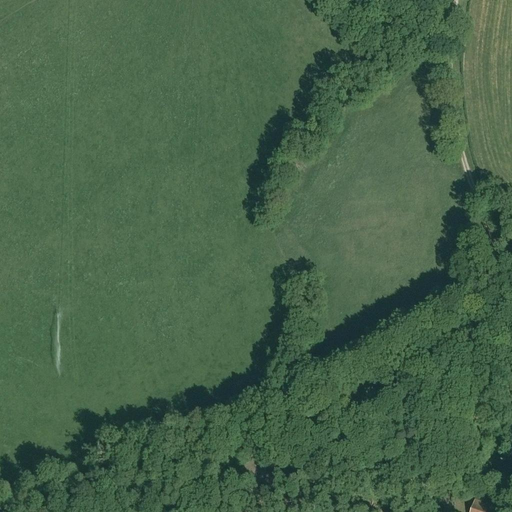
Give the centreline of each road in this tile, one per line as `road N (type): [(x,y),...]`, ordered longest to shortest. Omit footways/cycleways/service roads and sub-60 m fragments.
road 1 (unclassified): [(191,511),(511,307)]
road 2 (track): [(511,293),(459,141),(449,53),(456,0)]
